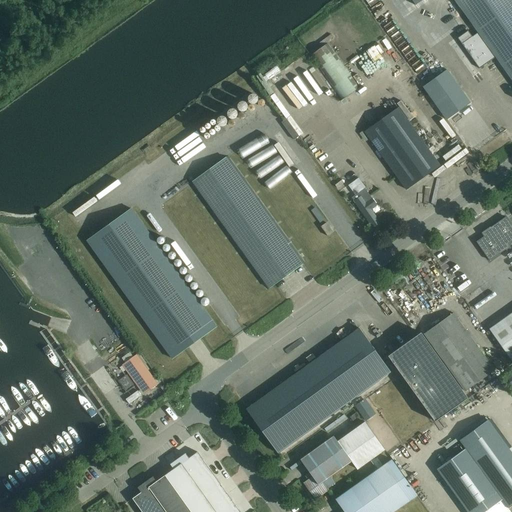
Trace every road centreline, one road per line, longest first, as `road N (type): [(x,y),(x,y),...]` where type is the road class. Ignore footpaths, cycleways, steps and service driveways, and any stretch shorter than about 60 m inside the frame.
road 1 (unclassified): [(206,409),(213,379),(511,165)]
road 2 (unclassified): [(81,496),(206,409)]
road 3 (unclassified): [(281,511),(206,409)]
